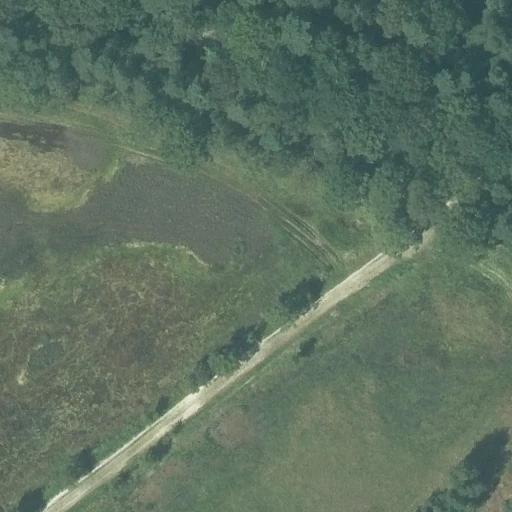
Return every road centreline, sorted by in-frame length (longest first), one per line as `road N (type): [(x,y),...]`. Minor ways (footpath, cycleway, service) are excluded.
road 1 (track): [(53,511),(511,161)]
road 2 (tertiary): [(511,132),(100,0)]
